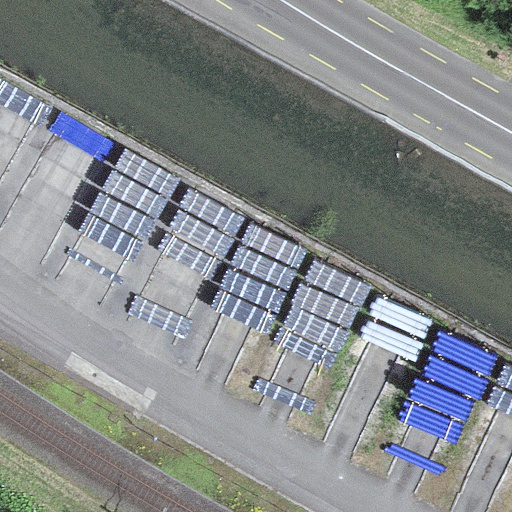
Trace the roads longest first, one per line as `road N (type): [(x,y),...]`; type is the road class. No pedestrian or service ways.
road 1 (track): [(0,271),(392,511)]
road 2 (primary): [(282,0),(511,132)]
